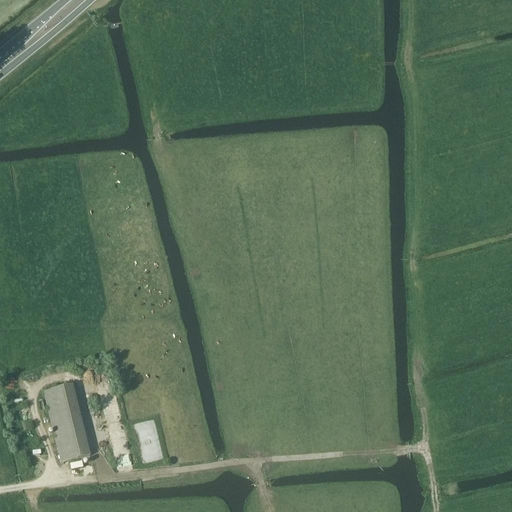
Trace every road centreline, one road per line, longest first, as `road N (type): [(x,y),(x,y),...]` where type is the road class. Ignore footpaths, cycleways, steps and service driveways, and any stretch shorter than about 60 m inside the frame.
road 1 (track): [(418,375),(423,449),(90,479)]
road 2 (track): [(409,53),(418,375)]
